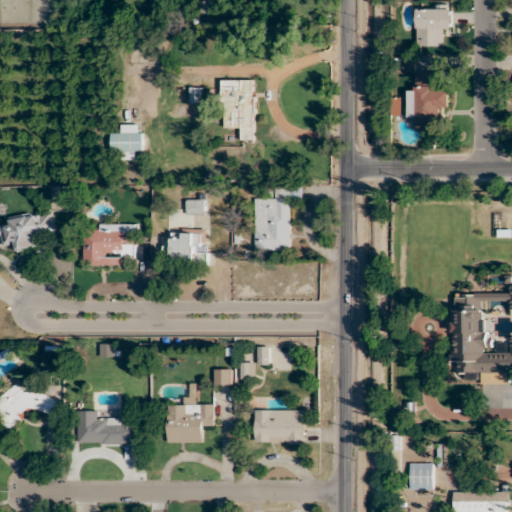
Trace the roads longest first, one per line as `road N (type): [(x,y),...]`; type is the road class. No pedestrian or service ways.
road 1 (residential): [(344,303),(66,305),(43,296),(24,302),(24,315),(41,327),(344,324)]
road 2 (tertiary): [(344,511),(344,0)]
road 3 (residential): [(344,492),(27,491)]
road 4 (tertiary): [(511,167),(344,166)]
road 5 (residential): [(484,0),(484,167)]
